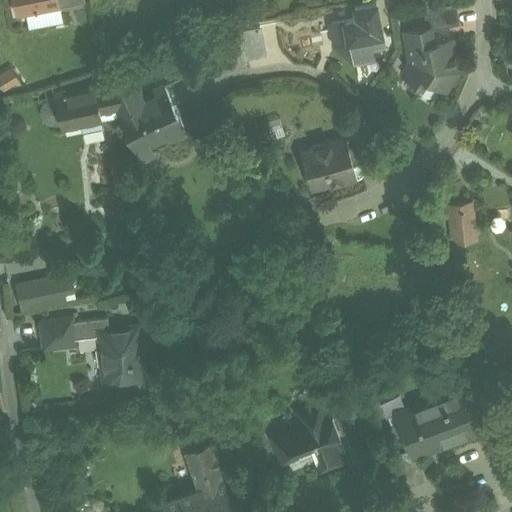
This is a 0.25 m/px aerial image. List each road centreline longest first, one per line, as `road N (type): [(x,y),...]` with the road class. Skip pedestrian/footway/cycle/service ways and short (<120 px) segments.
road 1 (residential): [(224,78),(264,67),(328,74),(410,177)]
road 2 (residential): [(410,177),(451,131),(478,78)]
